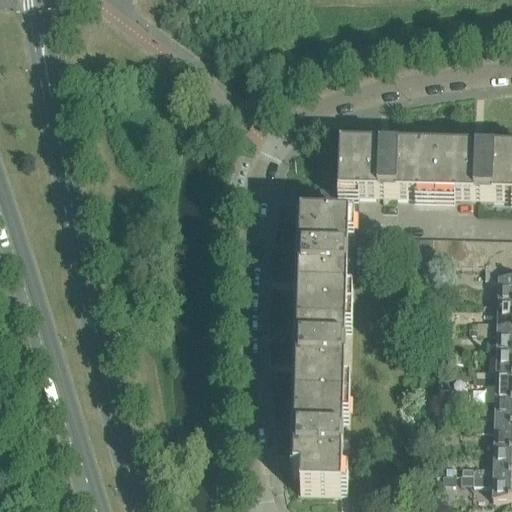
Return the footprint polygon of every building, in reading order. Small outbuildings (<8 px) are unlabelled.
[(359,203),(511,207),(511,159),(340,155),(338,196),(320,195),(318,231),(300,230),(294,483),(301,483),(300,502),(341,503),(349,226),(359,226),(359,203)] [(421,264),(421,247),(407,247),(407,264),(421,264)] [(434,273),(434,248),(421,247),(421,264),(421,273),(434,273)] [(434,248),(434,273),(447,273),(448,248),(434,248)] [(448,248),(447,273),(461,274),(461,248),(448,248)] [(461,248),(461,274),(474,274),(474,249),(461,248)] [(474,249),(474,274),(487,274),(488,249),(474,249)] [(488,249),(487,274),(500,275),(501,249),(488,249)] [(511,249),(501,249),(500,275),(511,274),(511,249)] [(407,272),(421,273),(421,264),(407,264),(407,272)] [(511,274),(500,275),(487,274),(486,287),(500,288),(499,312),(511,311),(511,274)] [(480,335),(511,336),(511,311),(499,312),(499,331),(480,331),(480,335)] [(498,360),(511,360),(511,336),(480,335),(479,343),(498,344),(498,360)] [(478,384),(511,385),(511,360),(498,360),(497,380),(478,380),(478,384)] [(511,385),(478,384),(478,392),(497,392),(497,409),(511,409),(511,385)] [(438,395),(438,407),(439,407),(452,407),(452,395),(439,395),(438,395)] [(477,433),(511,433),(511,409),(497,409),(496,429),(477,428),(477,433)] [(437,423),(439,424),(447,424),(447,414),(439,413),(438,413),(437,423)] [(496,458),(511,458),(511,433),(477,433),(476,440),(496,441),(496,458)] [(463,482),(469,482),(511,483),(511,458),(496,458),(495,477),(463,476),(463,482)] [(511,483),(469,482),(463,482),(461,482),(461,492),(475,492),(493,493),(493,507),(511,508),(511,511),(511,483)] [(456,493),(457,484),(443,483),(443,492),(456,493)]
